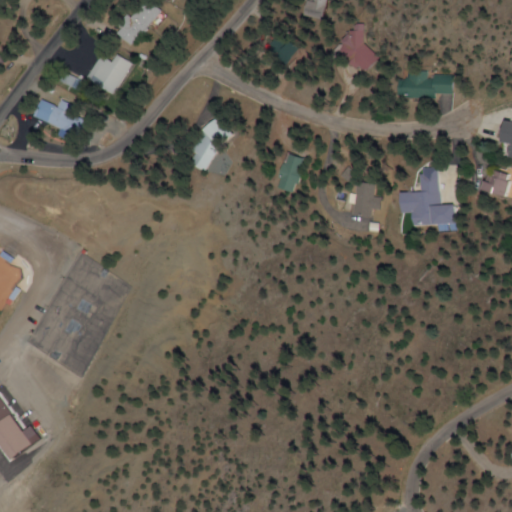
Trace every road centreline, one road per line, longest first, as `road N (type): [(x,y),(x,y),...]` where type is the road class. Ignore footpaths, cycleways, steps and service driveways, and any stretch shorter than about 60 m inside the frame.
road 1 (residential): [(0,152),(71,161),(106,154),(250,0)]
road 2 (residential): [(456,120),(388,130),(306,115),(199,63)]
road 3 (residential): [(511,391),(452,426),(422,457),(413,477),(417,511)]
road 4 (tertiary): [(0,116),(83,0)]
